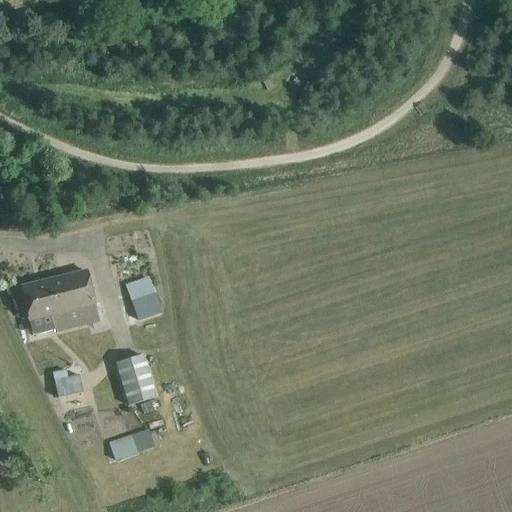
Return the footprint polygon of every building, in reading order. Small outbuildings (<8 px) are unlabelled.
[(86,272),(20,288),(28,320),(32,335),(52,330),(98,319),(86,272)] [(153,293),(148,279),(125,287),(132,301),(153,293)] [(143,354),(115,363),(129,405),(156,396),(143,354)] [(51,374),(58,398),(82,393),(79,375),(66,378),(65,371),(51,374)] [(153,447),(147,432),(109,445),(114,460),(153,447)]
